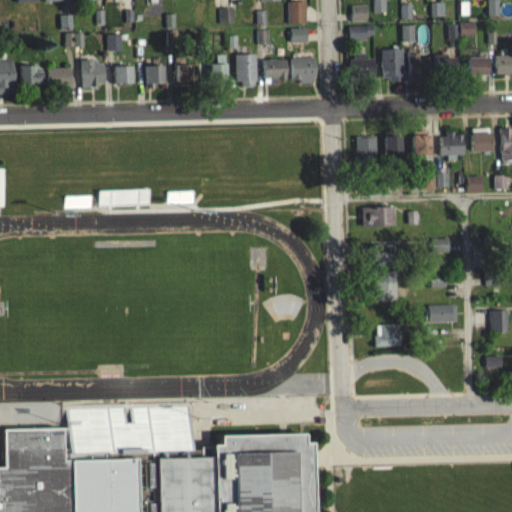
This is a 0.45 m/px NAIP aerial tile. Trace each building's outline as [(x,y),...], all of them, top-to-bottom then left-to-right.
[(14,0),(15,8),(36,7),(35,0),(14,0)] [(157,0),(134,0),(134,2),(148,2),(148,8),(158,7),(157,0)] [(305,0),(286,0),(287,21),(305,20),(305,14),(305,0)] [(351,2),(365,2),(366,18),(351,18),(351,14),(351,2)] [(383,2),(372,2),(372,18),(383,17),(383,2)] [(232,5),(218,5),(218,20),(233,20),(232,5)] [(265,7),(254,7),(255,22),(265,22),(265,7)] [(365,26),(364,10),(349,10),(350,26),(365,26)] [(217,28),(231,28),(231,13),(217,13),(217,28)] [(474,33),(474,18),(459,19),(459,33),(462,33),(474,33)] [(70,20),(57,20),(58,34),(71,34),(70,20)] [(347,22),(372,21),(372,33),(365,33),(365,37),(348,37),(348,30),(347,22)] [(413,38),(413,21),(401,21),(402,38),(405,38),(413,38)] [(448,36),(448,22),(457,21),(458,36),(455,36),(448,36)] [(306,39),(306,32),(305,25),(289,25),(289,40),(306,39)] [(175,43),(174,27),(165,28),(166,43),(168,43),(175,43)] [(267,41),(267,27),(256,27),(256,41),(259,41),(267,41)] [(495,40),(494,28),(487,28),(488,41),(491,41),(495,40)] [(72,30),(72,44),(67,44),(63,44),(63,30),(72,30)] [(81,43),(81,30),(73,30),(74,44),(77,43),(81,43)] [(371,30),(347,31),(347,44),(371,43),(371,30)] [(412,46),(412,30),(400,30),(400,46),(412,46)] [(119,48),(119,31),(105,31),(105,48),(110,48),(119,48)] [(236,32),(226,33),(227,45),(231,45),(236,45),(236,32)] [(288,47),(305,47),(305,33),(288,33),(288,47)] [(266,35),(255,35),(255,49),(267,49),(266,35)] [(207,56),(206,42),(196,43),(197,56),(201,56),(207,56)] [(407,45),(408,78),(422,78),(421,73),(429,73),(429,54),(417,55),(417,45),(407,45)] [(403,79),(401,46),(380,47),(381,76),(389,75),(389,79),(403,79)] [(455,72),(454,54),(452,54),(452,46),(447,46),(447,48),(441,48),(441,52),(433,52),(434,72),(455,72)] [(375,74),(374,56),(363,57),(363,50),(352,50),(352,55),(348,56),(349,75),(375,74)] [(466,54),(478,54),(478,50),(484,50),(484,54),(486,53),(487,72),(467,72),(466,54)] [(240,83),(240,78),(233,79),(233,51),(254,51),(255,78),(253,78),(253,83),(240,83)] [(224,77),(224,52),(214,52),(214,61),(209,61),(209,77),(224,77)] [(494,53),(511,52),(511,72),(503,73),(503,70),(495,71),(494,53)] [(288,55),(313,54),(314,75),(312,75),(312,80),(300,81),(299,76),(289,77),(288,55)] [(262,57),(284,56),(285,76),(277,76),(277,81),(269,81),(268,75),(262,75),(262,57)] [(0,91),(12,91),(11,57),(0,57),(0,91)] [(79,57),(91,57),(91,61),(102,60),(102,80),(95,80),(95,86),(80,86),(79,57)] [(19,62),(20,80),(24,80),(25,83),(36,83),(41,83),(40,65),(37,66),(36,62),(19,62)] [(144,63),(162,62),(162,79),(152,80),(153,85),(144,85),(144,63)] [(194,78),(194,71),(189,71),(189,62),(173,62),(174,79),(194,78)] [(465,62),(465,81),(485,80),(484,62),(465,62)] [(112,80),(112,63),(130,63),(130,80),(112,80)] [(69,82),(69,65),(46,65),(47,82),(69,82)] [(498,126),(511,126),(511,130),(511,156),(507,156),(507,160),(502,160),(502,157),(500,157),(500,131),(498,131),(498,126)] [(429,131),(426,131),(426,128),(413,128),(413,132),(411,132),(412,151),(429,151),(429,131)] [(439,133),(446,133),(446,129),(453,128),(453,132),(462,132),(462,152),(439,152),(439,133)] [(470,130),(490,130),(490,148),(471,149),(470,130)] [(375,132),(355,133),(355,160),(375,159),(375,132)] [(400,156),(399,151),(401,151),(399,132),(383,133),(384,152),(392,152),(392,157),(400,156)] [(428,161),(427,140),(410,141),(410,161),(428,161)] [(404,166),(394,167),(395,182),(405,182),(404,166)] [(447,170),(438,170),(436,170),(435,183),(447,184),(447,170)] [(433,171),(434,186),(415,187),(415,171),(433,171)] [(506,172),(497,172),(493,172),(493,186),(506,186),(506,172)] [(480,173),(481,188),(465,189),(464,174),(480,173)] [(433,180),(419,180),(420,194),(433,194),(433,180)] [(505,194),(504,180),(491,180),(492,194),(505,194)] [(377,181),(363,181),(363,190),(377,190),(377,181)] [(479,181),(463,181),(464,198),(479,198),(479,181)] [(147,195),(107,196),(108,210),(147,209),(147,195)] [(361,204),(393,203),(394,222),(361,223),(361,204)] [(407,208),(411,208),(416,208),(417,221),(407,221),(407,208)] [(431,235),(448,235),(448,242),(448,250),(431,250),(431,235)] [(364,242),(389,242),(390,261),(371,261),(371,255),(365,255),(364,242)] [(447,258),(446,243),(426,244),(427,258),(447,258)] [(369,269),(391,270),(392,251),(370,250),(369,269)] [(375,268),(395,267),(396,297),(376,298),(375,268)] [(430,274),(445,273),(445,283),(430,284),(430,274)] [(444,293),(443,282),(428,282),(429,293),(444,293)] [(455,302),(456,318),(427,319),(427,302),(455,302)] [(507,307),(489,308),(489,329),(507,329),(507,307)] [(454,310),(426,310),(426,327),(454,327),(454,310)] [(380,322),(398,321),(399,342),(374,343),(373,333),(380,332),(380,322)] [(499,361),(483,361),(484,373),(499,372),(499,361)] [(0,511),(0,429),(56,427),(57,458),(132,456),(201,455),(201,445),(211,445),(211,442),(219,442),(219,433),(302,432),(302,440),(311,440),(311,511),(0,511)]
